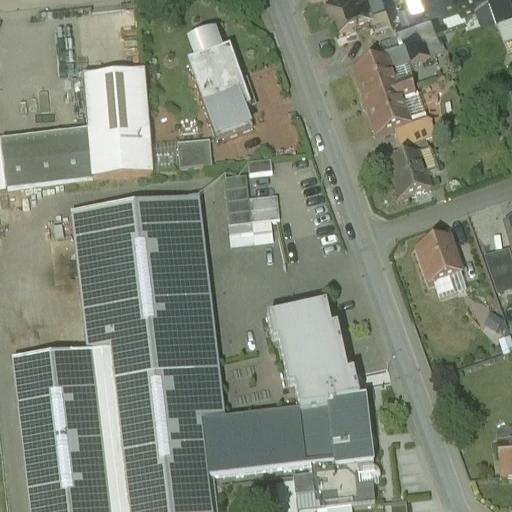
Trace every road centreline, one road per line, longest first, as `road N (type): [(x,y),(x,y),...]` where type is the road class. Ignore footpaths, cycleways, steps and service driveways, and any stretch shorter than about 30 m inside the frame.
road 1 (residential): [(468,511),(363,244)]
road 2 (residential): [(363,244),(280,0)]
road 3 (residential): [(363,244),(511,191)]
